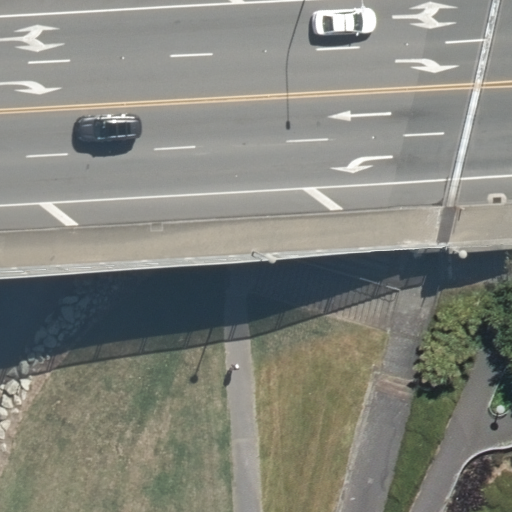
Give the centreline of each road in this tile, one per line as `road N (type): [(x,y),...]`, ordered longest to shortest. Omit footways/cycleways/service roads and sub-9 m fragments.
road 1 (secondary): [(511,129),(0,153)]
road 2 (secondary): [(0,60),(511,37)]
